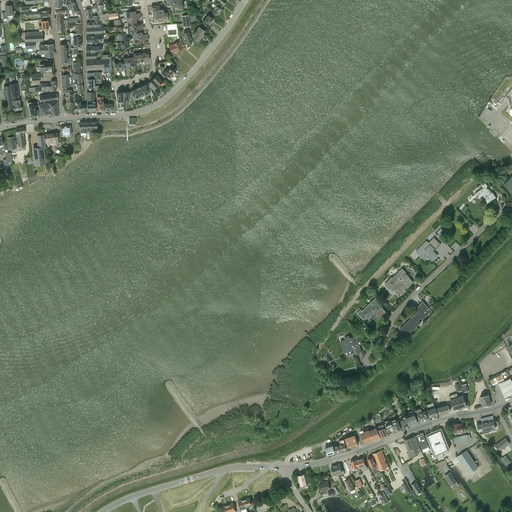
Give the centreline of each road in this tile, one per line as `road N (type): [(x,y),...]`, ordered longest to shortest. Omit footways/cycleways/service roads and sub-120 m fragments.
road 1 (secondary): [(285,467),(325,462),(511,402)]
road 2 (tertiary): [(62,118),(156,105),(245,0)]
road 3 (residential): [(387,332),(423,284),(496,214),(511,209)]
road 4 (secondary): [(102,511),(221,469)]
road 5 (residential): [(104,83),(153,70),(144,0)]
